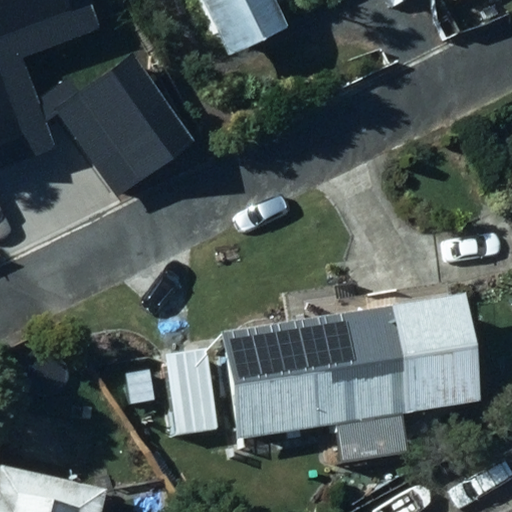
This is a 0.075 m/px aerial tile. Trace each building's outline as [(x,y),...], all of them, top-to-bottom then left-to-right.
[(0,0),(0,166),(47,148),(13,58),(89,29),(77,0),(0,0)] [(189,0),(218,57),(277,27),(264,2),(266,0),(189,0)] [(449,294),(209,332),(227,441),(467,402),(449,294)] [(0,511),(91,511),(96,488),(0,467),(0,511)] [(511,511),(511,501),(487,511),(511,511)]
